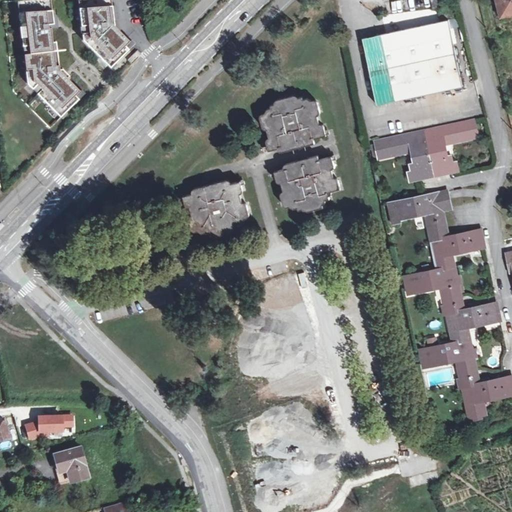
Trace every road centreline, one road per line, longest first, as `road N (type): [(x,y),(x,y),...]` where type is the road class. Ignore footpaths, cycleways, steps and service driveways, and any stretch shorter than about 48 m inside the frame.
road 1 (primary): [(3,265),(260,0)]
road 2 (primary): [(239,0),(0,240)]
road 3 (residential): [(511,323),(486,205),(506,161),(465,0)]
road 4 (unclassified): [(3,265),(176,440),(206,511)]
